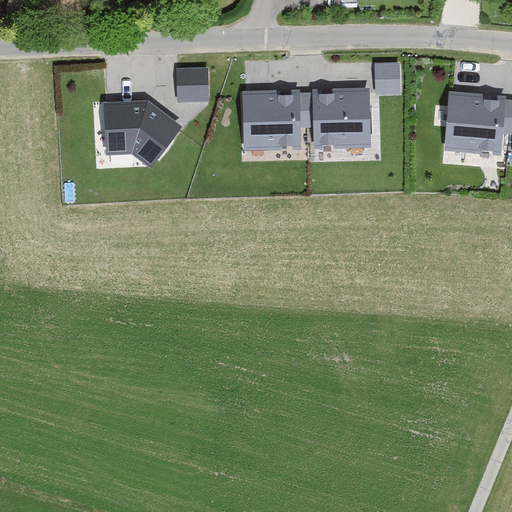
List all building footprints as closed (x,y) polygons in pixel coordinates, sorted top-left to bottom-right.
[(402,59),(375,60),(375,92),(402,91),(402,59)] [(209,98),(209,64),(177,64),(178,98),(209,98)] [(370,87),(312,88),(312,91),(313,125),(314,147),(371,145),(370,87)] [(300,88),(243,90),(244,149),(301,147),(301,125),(313,125),(312,91),(300,92),(300,88)] [(511,96),(449,92),(445,149),(511,153),(511,96)] [(148,100),(104,101),(106,152),(131,152),(151,166),(182,123),(148,100)]
